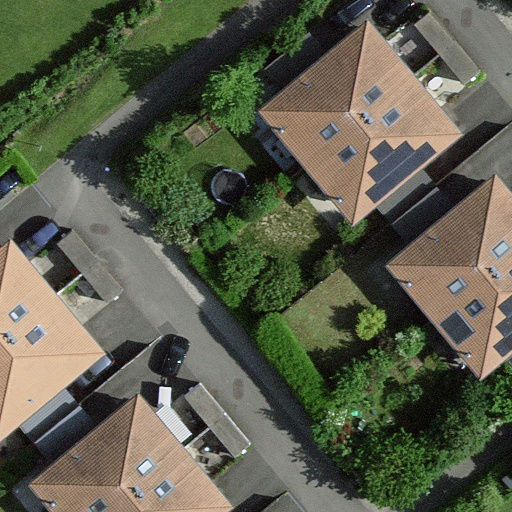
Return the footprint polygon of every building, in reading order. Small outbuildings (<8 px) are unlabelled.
[(480,69),(429,10),(414,23),(465,82),(480,69)] [(271,109),(355,208),(451,127),(366,28),(271,109)] [(398,262),(482,362),(511,337),(511,202),(494,181),(398,262)] [(122,288),(71,229),(56,242),(107,301),(122,288)] [(0,247),(0,441),(106,354),(11,239),(0,247)] [(250,441),(199,382),(184,395),(235,454),(250,441)] [(26,484),(49,511),(229,511),(234,509),(138,393),(26,484)]
